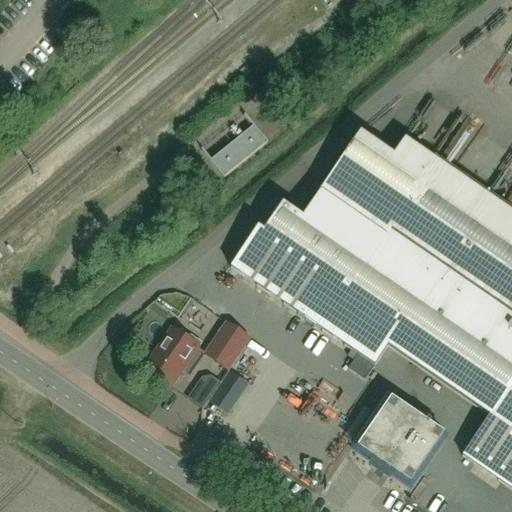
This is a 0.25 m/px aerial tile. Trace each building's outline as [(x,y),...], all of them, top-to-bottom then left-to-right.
[(511,42),(497,62),(511,72),(511,69),(511,42)] [(224,180),(267,144),(254,128),(210,163),(224,180)] [(258,230),(231,270),(358,356),(349,370),(365,381),(387,347),(490,415),(463,455),(511,487),(511,214),(404,141),(392,158),(359,135),(301,221),(280,207),(263,233),(258,230)] [(226,325),(214,342),(204,357),(215,364),(227,372),(249,340),(226,325)] [(187,342),(171,331),(144,371),(170,389),(200,345),(190,338),(187,342)] [(261,379),(268,367),(247,356),(240,368),(261,379)] [(443,437),(390,401),(356,451),(375,463),(372,468),(388,478),(390,474),(409,487),(443,437)]
